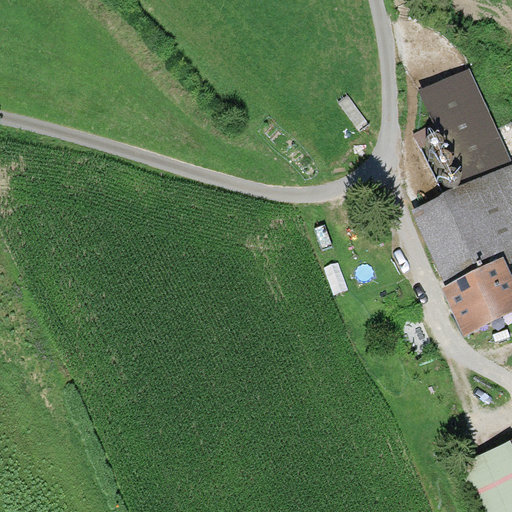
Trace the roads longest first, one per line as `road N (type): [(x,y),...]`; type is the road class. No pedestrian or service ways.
road 1 (track): [(374,0),(390,92),(387,129),(377,163),(317,198),(162,168),(0,118)]
road 2 (track): [(511,379),(440,339),(377,163)]
